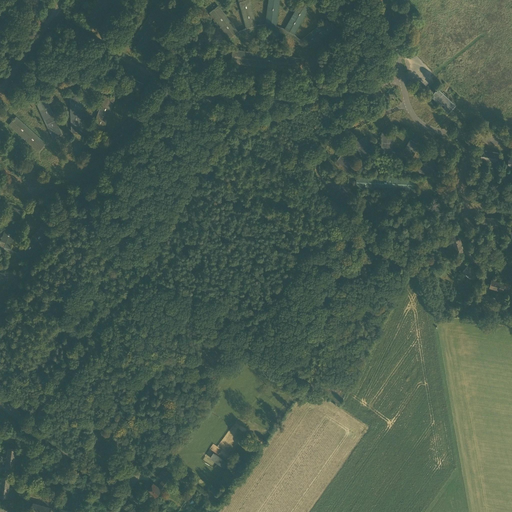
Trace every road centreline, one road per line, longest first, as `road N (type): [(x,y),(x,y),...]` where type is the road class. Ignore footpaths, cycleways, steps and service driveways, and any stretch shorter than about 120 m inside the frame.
road 1 (track): [(409,265),(427,278),(467,511)]
road 2 (track): [(409,265),(337,408)]
road 3 (residential): [(148,511),(35,430)]
